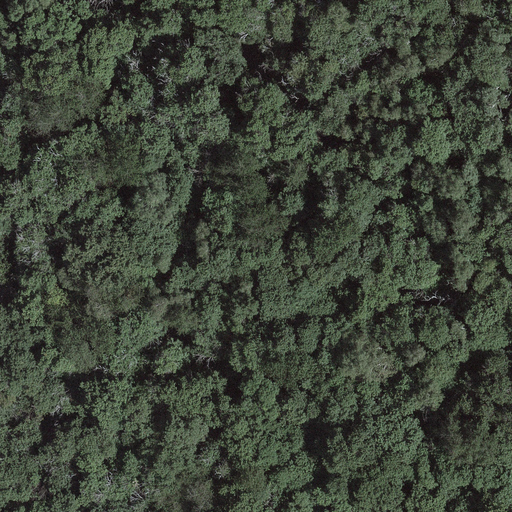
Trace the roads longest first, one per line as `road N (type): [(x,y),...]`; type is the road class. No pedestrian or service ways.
road 1 (tertiary): [(305,511),(213,410),(143,285),(123,239),(61,0)]
road 2 (tertiary): [(175,0),(511,322)]
